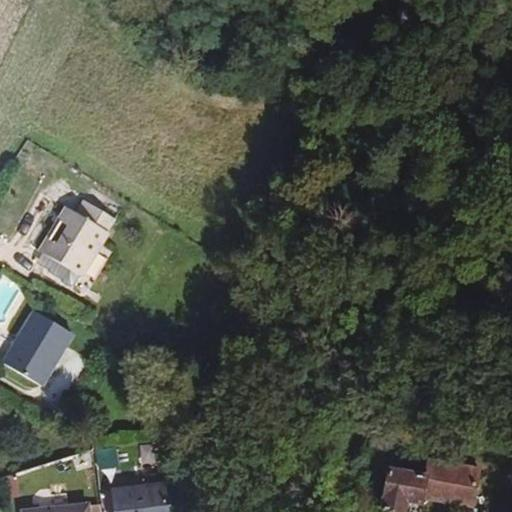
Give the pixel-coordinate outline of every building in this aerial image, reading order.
[(52,269),(76,284),(113,229),(83,209),(75,221),(66,216),(39,260),(52,269)] [(65,297),(76,284),(52,269),(45,282),(58,289),(57,292),(65,297)] [(65,346),(30,321),(0,368),(0,373),(33,395),(65,346)] [(449,453),(446,468),(444,489),(492,499),(499,461),(449,453)] [(444,489),(446,468),(408,462),(402,503),(423,506),(425,492),(443,495),(444,489)] [(169,511),(167,497),(114,507),(114,511),(169,511)]
